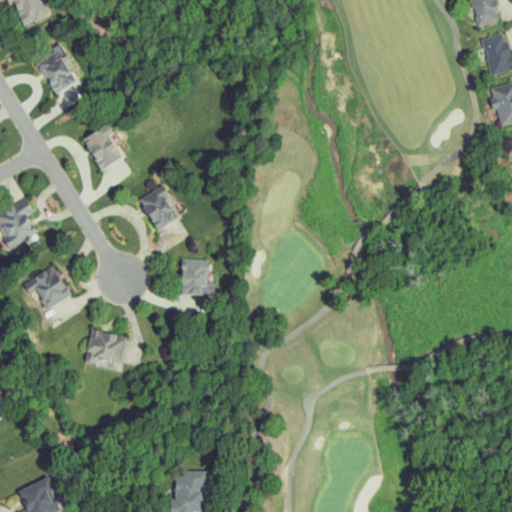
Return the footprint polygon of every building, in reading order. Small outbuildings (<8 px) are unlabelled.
[(3,0),(10,19),(38,9),(34,0),(3,0)] [(485,15),(480,0),(457,0),(463,20),(485,15)] [(467,32),(475,68),(511,60),(511,58),(509,43),(493,46),(489,27),(467,32)] [(61,77),(51,56),(56,53),(49,38),(42,41),(45,46),(25,55),(38,86),(61,77)] [(486,120),(511,113),(511,93),(507,95),(502,75),(476,81),(478,92),(473,94),(476,104),(482,102),(486,120)] [(105,152),(93,129),(97,127),(92,118),(68,129),(73,139),(70,140),(82,163),(105,152)] [(511,128),(510,130),(509,128),(495,142),(503,150),(498,155),(511,170),(511,128)] [(121,195),(141,224),(163,210),(143,181),(121,195)] [(0,241),(22,226),(11,211),(19,205),(9,190),(0,196),(0,241)] [(191,288),(192,253),(163,252),(162,287),(191,288)] [(30,304),(53,291),(36,261),(7,278),(14,289),(20,286),(30,304)] [(104,358),(109,330),(75,324),(69,356),(95,361),(96,356),(104,358)] [(148,511),(176,511),(177,483),(183,483),(183,466),(162,465),(162,471),(154,471),(154,494),(149,493),(148,511)] [(2,507),(3,511),(27,511),(42,505),(26,473),(0,485),(9,503),(2,507)]
